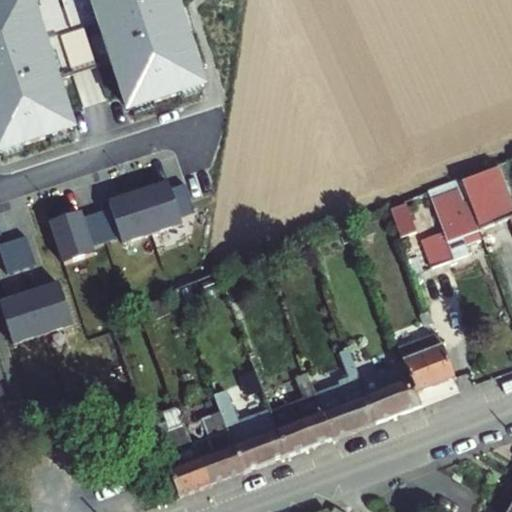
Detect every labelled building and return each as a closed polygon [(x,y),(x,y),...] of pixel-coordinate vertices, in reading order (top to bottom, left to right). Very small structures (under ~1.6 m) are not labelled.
[(34,0),(0,0),(0,160),(78,134),(34,0)] [(178,0),(88,0),(127,119),(208,91),(178,0)] [(463,182),(482,231),(511,220),(511,196),(501,168),(463,182)] [(173,184),(142,194),(156,234),(185,223),(173,184)] [(471,257),(467,248),(483,242),(463,191),(434,203),(447,234),(439,237),(450,265),(471,257)] [(142,194),(110,205),(124,245),(156,234),(142,194)] [(408,206),(394,212),(402,233),(416,228),(408,206)] [(85,212),(50,223),(64,265),(98,256),(85,212)] [(436,271),(450,265),(439,237),(425,243),(436,271)] [(60,285),(32,295),(46,338),(75,328),(60,285)] [(32,295),(1,305),(15,349),(46,338),(32,295)] [(437,326),(432,315),(428,316),(432,328),(437,326)] [(458,380),(441,336),(403,350),(410,368),(420,394),(458,380)] [(355,357),(347,360),(352,374),(366,369),(356,343),(350,345),(355,357)] [(343,348),(347,360),(355,357),(350,345),(343,348)] [(402,371),(410,368),(403,350),(395,353),(402,371)] [(303,396),(316,392),(312,380),(308,370),(306,364),(293,369),(303,396)] [(318,366),(308,370),(312,380),(322,376),(318,366)] [(379,425),(426,407),(420,394),(410,368),(402,371),(370,382),(372,386),(365,389),(367,394),(369,399),(379,425)] [(372,386),(370,382),(366,369),(352,374),(361,396),(367,394),(365,389),(372,386)] [(334,442),(324,414),(318,396),(286,409),(276,381),(264,386),(269,400),(274,413),(291,458),(334,442)] [(269,400),(264,386),(252,390),(257,405),(269,400)] [(225,389),(215,392),(219,402),(228,399),(225,389)] [(221,408),(224,414),(224,416),(246,475),(291,458),(274,413),(238,426),(228,399),(219,402),(221,408)] [(334,442),(379,425),(369,399),(324,414),(334,442)] [(168,423),(152,430),(170,475),(173,474),(182,499),(211,488),(202,464),(196,446),(182,409),(165,416),(168,423)] [(196,446),(202,464),(211,488),(246,475),(224,416),(224,414),(204,422),(211,440),(196,446)]
